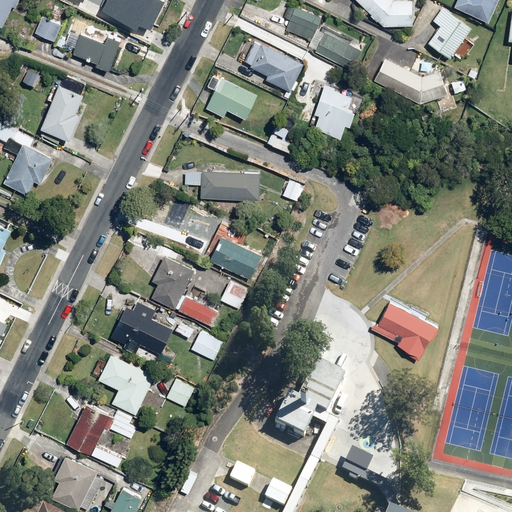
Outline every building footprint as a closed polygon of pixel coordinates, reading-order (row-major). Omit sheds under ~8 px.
[(0,0),(0,24),(3,26),(15,0),(0,0)] [(361,0),(387,23),(415,24),(415,0),(361,0)] [(491,19),(499,0),(464,0),(461,6),(491,19)] [(325,13),(297,4),(289,29),(317,38),(325,13)] [(453,55),(465,38),(475,25),(453,9),(452,10),(445,5),(436,19),(442,24),(431,40),(453,55)] [(45,14),(38,30),(58,39),(65,23),(45,14)] [(330,25),(317,48),(356,68),(368,45),(330,25)] [(86,28),(76,52),(112,68),(123,44),(86,28)] [(308,61),(263,42),(252,66),(297,86),(308,61)] [(378,79),(423,102),(452,91),(443,68),(424,75),(389,57),(378,79)] [(208,105),(225,114),(229,107),(252,117),(263,92),(226,75),(220,88),(217,86),(208,105)] [(62,82),(45,123),(69,134),(87,92),(62,82)] [(364,93),(328,82),(320,111),(323,112),(319,125),(347,134),(351,120),(355,121),(364,93)] [(24,143),(7,179),(34,192),(51,156),(24,143)] [(204,169),(203,196),(263,197),(263,170),(204,169)] [(304,181),(293,177),(286,194),(297,199),(304,181)] [(200,210),(179,204),(171,232),(190,237),(187,247),(211,254),(214,242),(216,242),(223,215),(201,209),(200,210)] [(0,226),(0,260),(13,233),(0,226)] [(241,250),(226,245),(219,263),(234,268),(241,250)] [(220,310),(185,294),(198,266),(169,253),(156,281),(161,283),(155,296),(214,323),(220,310)] [(251,289),(231,279),(221,298),(242,308),(251,289)] [(390,302),(379,323),(397,335),(401,337),(398,344),(421,356),(431,338),(432,339),(438,327),(427,321),(390,302)] [(130,303),(116,333),(162,355),(176,325),(130,303)] [(196,326),(183,319),(178,328),(191,335),(196,326)] [(398,344),(401,337),(397,335),(396,337),(376,326),(374,330),(398,344)] [(204,328),(194,347),(214,358),(224,339),(204,328)] [(101,375),(121,385),(114,399),(137,410),(144,397),(147,398),(161,371),(114,348),(101,375)] [(330,410),(349,371),(321,358),(303,395),(294,390),(280,420),(308,433),(321,406),(330,410)] [(179,374),(169,395),(187,403),(197,383),(179,374)] [(378,407),(353,396),(338,430),(363,441),(378,407)] [(90,398),(70,438),(95,451),(116,410),(90,398)] [(52,492),(81,506),(100,466),(70,453),(52,492)] [(295,488),(275,478),(263,504),(272,509),(276,502),(286,507),(295,488)] [(128,485),(112,511),(137,511),(147,496),(128,485)] [(411,511),(391,503),(387,511),(411,511)]
